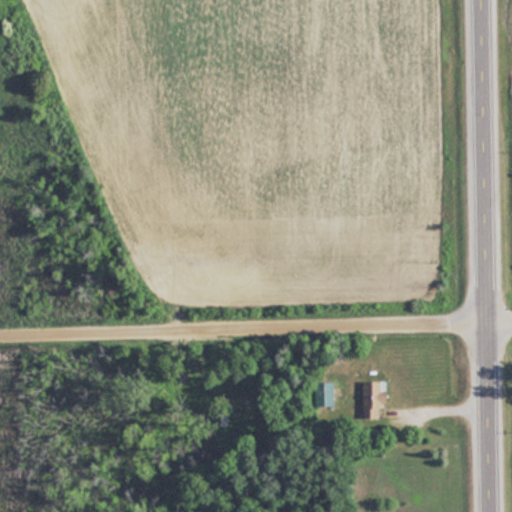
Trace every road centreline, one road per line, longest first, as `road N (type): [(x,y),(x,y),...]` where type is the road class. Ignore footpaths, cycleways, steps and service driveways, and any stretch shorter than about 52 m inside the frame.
road 1 (primary): [(491,511),(483,0)]
road 2 (residential): [(0,341),(489,326)]
